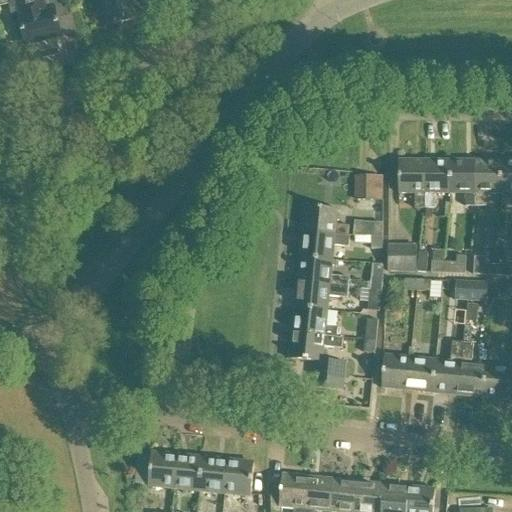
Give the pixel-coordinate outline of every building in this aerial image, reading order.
[(0,0),(0,7),(9,5),(12,18),(17,17),(24,47),(61,38),(56,20),(69,17),(64,0),(0,0)] [(99,0),(106,27),(134,21),(129,0),(99,0)] [(413,211),(423,211),(423,207),(423,162),(397,162),(397,196),(413,196),(413,211)] [(423,211),(433,211),(433,196),(449,196),(449,162),(423,162),(423,207),(423,211)] [(464,196),(464,210),(473,210),(473,196),(474,162),(449,162),(449,196),(464,196)] [(499,196),(500,162),(474,162),(473,196),(473,210),(485,210),(485,196),(499,196)] [(511,162),(500,162),(499,196),(511,196),(511,162)] [(355,177),(355,200),(382,201),(382,177),(355,177)] [(348,228),(335,227),(336,212),(303,209),(301,235),(347,239),(349,239),(349,236),(347,236),(348,228)] [(372,225),(372,239),(383,239),(383,225),(372,225)] [(347,239),(301,235),(298,260),(331,263),(333,244),(348,246),(349,239),(347,239)] [(383,250),(383,239),(355,239),(355,245),(372,245),(372,250),(383,250)] [(418,244),(403,244),(389,243),(388,271),(417,273),(418,244)] [(507,266),(494,265),(493,277),(511,277),(511,253),(508,253),(507,266)] [(419,254),(417,272),(427,273),(428,255),(419,254)] [(443,263),(442,274),(466,275),(467,257),(457,257),(457,263),(443,263)] [(493,277),(494,265),(485,265),(486,258),(475,258),(474,276),(493,277)] [(348,278),(330,277),(331,263),(298,260),(296,285),(347,289),(348,278)] [(431,274),(442,274),(443,263),(432,262),(431,274)] [(370,292),(381,293),(383,280),(371,278),(370,292)] [(417,292),(417,281),(405,280),(405,285),(393,284),(393,298),(404,299),(405,291),(417,292)] [(417,281),(417,292),(430,292),(430,282),(417,281)] [(430,282),(430,292),(437,293),(438,282),(430,282)] [(455,294),(468,295),(468,284),(456,283),(455,294)] [(488,285),(468,284),(468,295),(467,302),(487,303),(488,285)] [(326,313),(328,299),(346,300),(347,289),(296,285),(293,310),(326,313)] [(380,312),(381,293),(370,292),(368,311),(380,312)] [(326,313),(293,310),(291,335),(335,340),(336,330),(324,329),(326,313)] [(366,328),(378,330),(379,321),(367,320),(366,328)] [(378,330),(366,328),(365,342),(376,344),(378,330)] [(335,340),(291,335),(288,361),(316,364),(313,392),(342,395),(344,365),(321,363),(323,349),(340,351),(341,340),(335,340)] [(376,344),(365,342),(364,353),(375,354),(376,344)] [(450,364),(434,363),(431,396),(456,398),(459,365),(461,345),(452,344),(450,364)] [(461,345),(459,365),(456,398),(481,400),(484,367),(470,366),(472,346),(461,345)] [(405,393),(408,360),(383,358),(380,391),(405,393)] [(408,360),(405,393),(431,396),(434,363),(408,360)] [(484,367),(481,400),(507,403),(510,370),(484,367)] [(173,491),(176,458),(151,455),(148,488),(173,491)] [(176,458),(173,491),(199,493),(202,460),(176,458)] [(202,460),(199,493),(224,496),(227,463),(202,460)] [(253,465),(227,463),(224,496),(250,498),(253,465)] [(280,511),(281,510),(293,511),(303,511),(306,479),(281,476),(280,488),(268,486),(269,511),(280,511)] [(329,511),(332,481),(306,479),(303,511),(329,511)] [(332,481),(329,511),(355,511),(358,484),(332,481)] [(380,511),(382,486),(358,484),(355,511),(380,511)] [(405,511),(407,489),(382,486),(380,511),(405,511)] [(431,511),(434,491),(407,489),(405,511),(431,511)]
